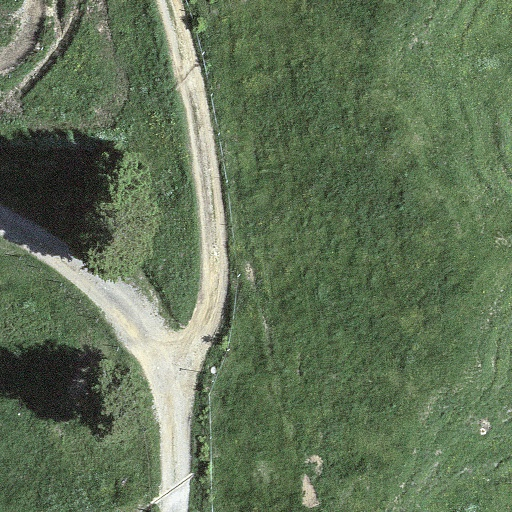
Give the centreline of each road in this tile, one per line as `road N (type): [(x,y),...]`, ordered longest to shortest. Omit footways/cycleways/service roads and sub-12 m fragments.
road 1 (track): [(168,0),(208,160),(212,299),(180,377)]
road 2 (track): [(180,377),(81,259),(0,210)]
road 3 (track): [(180,511),(180,377)]
